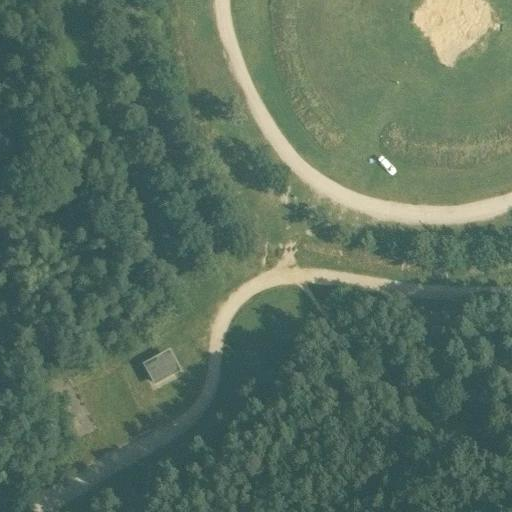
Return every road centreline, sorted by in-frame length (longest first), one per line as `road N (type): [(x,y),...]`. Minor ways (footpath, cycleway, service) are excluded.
road 1 (track): [(229,0),(233,59),(252,110),(283,155),(325,190),(374,213),(428,223),(511,209)]
road 2 (track): [(459,299),(294,274),(256,284),(221,320),(198,410),(167,434)]
road 3 (track): [(167,434),(34,511)]
